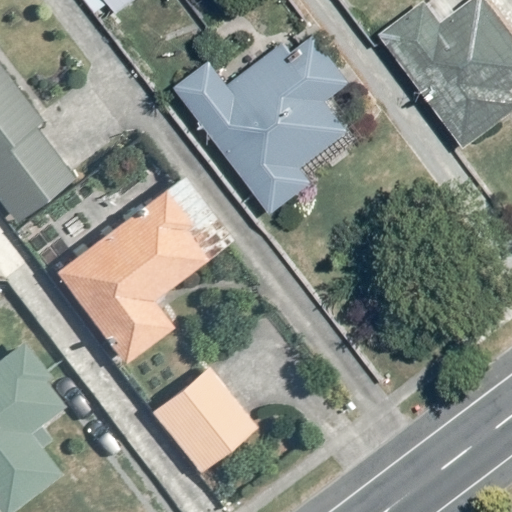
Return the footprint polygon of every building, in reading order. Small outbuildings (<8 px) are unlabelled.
[(132,0),(103,0),(114,14),(132,0)] [(383,40),(468,150),(511,116),(511,28),(490,0),(480,0),(447,25),(431,4),(383,40)] [(214,61),(179,88),(275,215),(317,183),(306,169),(353,133),(330,103),(354,85),(318,37),(297,54),(289,44),(233,86),(214,61)] [(0,67),(0,206),(14,225),(74,180),(34,126),(40,121),(0,67)] [(164,191),(53,274),(123,366),(173,328),(153,302),(207,261),(184,230),(190,225),(164,191)] [(23,343),(0,360),(0,511),(12,511),(61,476),(29,434),(63,408),(43,381),(49,377),(23,343)] [(251,425),(202,364),(145,410),(194,472),(251,425)]
